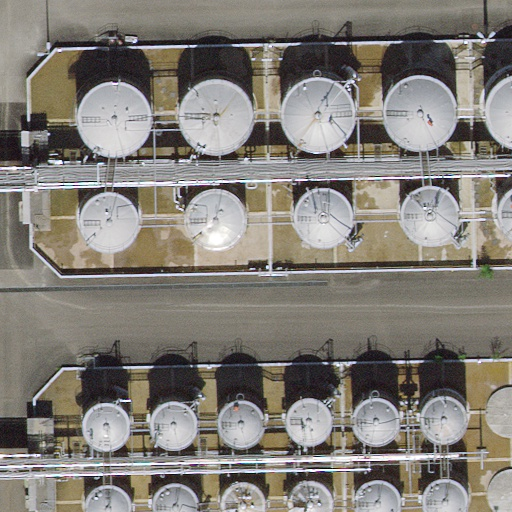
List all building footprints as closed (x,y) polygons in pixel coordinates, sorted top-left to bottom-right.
[(492,83),(489,88),(483,103),(483,113),(487,127),(492,135),(498,140),(505,145),(511,148),(511,147),(511,69),(511,70),(503,74),(496,79),(492,83)] [(286,85),(283,89),(278,104),(277,115),(281,129),(287,137),(292,142),(299,147),(306,149),(311,151),(322,151),(335,148),(345,141),(354,129),(359,116),(359,107),(357,97),(354,90),(350,85),(344,79),(337,75),(330,71),(317,70),(306,71),(297,75),(291,80),(286,85)] [(391,87),(388,92),(382,107),(382,117),(386,132),(392,139),(397,145),(404,150),(411,152),(416,154),(427,154),(440,150),(450,144),(459,132),(463,119),(464,110),(462,100),(458,93),(455,88),(449,82),(442,78),(435,74),(422,73),(411,74),(402,78),(396,83),(391,87)] [(185,89),(182,94),(176,109),(176,119),(180,133),(185,141),(191,146),(198,151),(205,154),(210,155),(221,155),(233,152),(244,145),(253,133),(257,120),(257,111),(255,102),(252,95),(248,89),(243,83),(236,79),(228,76),(216,74),(205,76),(196,79),(189,85),(185,89)] [(77,92),(74,97),(69,112),(68,122),(73,136),(78,144),(83,150),(90,154),(97,157),(102,158),(113,159),(126,155),(136,148),(145,137),(150,124),(150,115),(148,105),(145,98),(141,92),(135,87),(129,82),(121,79),(109,77),(97,79),(89,83),(82,88),(77,92)] [(297,185),(293,190),(288,198),(286,208),(288,222),(293,230),(298,236),(305,240),(312,242),(321,243),(331,240),(340,235),(348,224),(351,215),(351,206),(349,199),(346,193),(342,187),(335,182),(328,179),(320,177),(312,178),(303,181),(297,185)] [(500,185),(496,189),(491,198),(489,208),(491,222),(496,230),(501,236),(508,240),(511,241),(511,178),(506,181),(500,185)] [(405,187),(401,191),(396,200),(393,210),(396,224),(401,232),(406,238),(413,242),(420,244),(429,244),(439,242),(447,237),(456,226),(459,217),(459,208),(457,201),(454,195),(450,189),(443,184),(436,181),(428,179),(420,180),(411,183),(405,187)] [(83,193),(78,197),(74,206),(71,216),(74,230),(79,238),(84,244),(91,248),(98,250),(106,250),(117,248),(125,243),(134,232),(136,223),(137,214),(135,207),(132,201),(128,195),(121,190),(114,187),(106,185),(98,186),(89,189),(83,193)] [(189,195),(185,199),(180,207),(178,218),(180,232),(185,240),(190,245),(198,250),(205,252),(213,252),(223,250),(232,245),(240,234),(243,225),(243,216),(242,209),(239,203),(234,197),(228,192),(220,188),(212,187),(205,187),(195,191),(189,195)] [(427,401),(423,408),(421,414),(422,419),(424,426),(429,432),(438,436),(452,434),(460,427),(463,417),(461,407),(455,399),(443,394),(433,396),(427,401)] [(225,402),(221,409),(220,415),(220,420),(222,427),(227,432),(237,437),(250,435),(258,428),(261,418),(260,408),(253,400),(241,395),(232,397),(225,402)] [(291,404),(287,411),(285,417),(286,422),(288,429),(293,434),(302,439),(315,437),(324,430),(327,420),(325,410),(319,402),(307,397),(297,399),(291,404)] [(358,404),(354,411),(353,417),(353,422),(356,429),(361,435),(370,439),(383,437),(391,430),(395,420),(393,410),(387,402),(375,397),(365,399),(358,404)] [(88,406),(84,413),(83,419),(83,424),(86,430),(91,436),(100,441),(113,439),(121,432),(125,422),(123,412),(117,404),(105,399),(95,401),(88,406)] [(158,406),(154,413),(153,418),(153,424),(156,430),(161,436),(170,440),(183,438),(191,431),(195,422),(193,411),(187,403),(175,399),(165,401),(158,406)] [(427,485),(422,492),(421,498),(422,503),(424,510),(426,511),(458,511),(460,511),(463,501),(461,491),(455,483),(443,478),(433,480),(427,485)] [(227,487),(222,494),(221,500),(222,505),(224,511),(259,511),(263,503),(261,493),(255,485),(243,480),(233,482),(227,487)] [(359,487),(354,494),(353,499),(354,505),(356,511),(391,511),(395,503),(393,492),(387,484),(375,480),(365,482),(359,487)] [(291,489),(287,496),(286,502),(286,507),(288,511),(325,511),(328,505),(326,495),(320,487),(308,482),(298,484),(291,489)] [(88,490),(84,497),(83,502),(83,508),(85,511),(122,511),(125,506),(123,495),(117,487),(105,483),(95,485),(88,490)] [(158,491),(154,498),(153,503),(153,509),(154,511),(192,511),(195,507),(193,496),(187,488),(175,484),(165,486),(158,491)]
